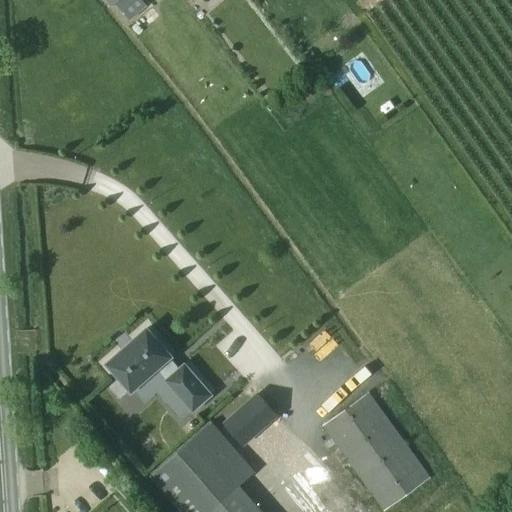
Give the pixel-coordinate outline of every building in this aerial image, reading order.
[(141,0),(118,0),(116,2),(131,19),(147,6),(141,0)] [(145,320),(104,358),(117,373),(108,382),(117,392),(126,383),(129,386),(154,367),(192,409),(211,392),(184,360),(177,365),(168,354),(171,350),(145,320)] [(258,390),(224,420),(246,444),(278,413),(258,390)] [(431,477),(370,391),(322,426),(384,511),(431,477)] [(150,476),(151,477),(180,511),(264,511),(241,485),(256,472),(248,462),(212,422),(183,447),(150,476)]
